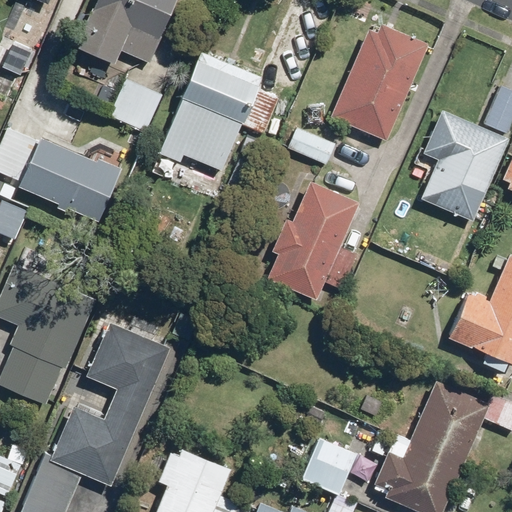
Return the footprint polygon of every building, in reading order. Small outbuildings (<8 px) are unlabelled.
[(95,0),(77,39),(118,59),(124,45),(152,58),(177,0),(95,0)] [(372,23),(333,111),(389,136),(432,39),(383,18),(380,26),(372,23)] [(37,46),(17,37),(5,64),(25,73),(37,46)] [(204,45),(161,147),(183,156),(186,149),(225,166),(244,119),(266,129),(281,94),(259,84),(265,71),(204,45)] [(167,92),(126,72),(108,110),(149,130),(167,92)] [(511,85),(502,81),(486,118),(510,128),(511,123),(511,85)] [(423,194),(475,217),(511,133),(445,104),(426,147),(440,154),(423,194)] [(338,139),(298,122),(289,144),(329,160),(338,139)] [(99,156),(44,130),(41,137),(10,123),(0,144),(0,166),(22,177),(21,179),(62,198),(60,202),(98,220),(125,163),(101,152),(99,156)] [(241,155),(228,180),(247,190),(259,164),(241,155)] [(281,247),(270,272),(320,294),(364,195),(314,173),(295,215),(289,213),(275,244),(281,247)] [(33,204),(11,195),(0,222),(23,231),(33,204)] [(452,332),(511,357),(511,248),(511,249),(492,295),(471,286),(452,332)] [(98,296),(16,259),(0,296),(0,311),(20,320),(12,340),(15,342),(0,375),(0,378),(48,400),(64,363),(68,365),(76,345),(98,296)] [(202,316),(184,308),(175,330),(193,337),(202,316)] [(48,447),(22,507),(34,511),(66,511),(85,468),(114,481),(173,343),(113,315),(89,370),(119,383),(107,413),(77,400),(54,450),(48,447)] [(388,492),(433,511),(442,511),(493,397),(440,374),(405,453),(391,447),(377,479),(391,485),(388,492)] [(328,407),(290,392),(283,410),(321,425),(328,407)] [(360,447),(321,432),(304,477),(343,492),(360,447)] [(170,479),(158,508),(168,511),(236,511),(242,499),(223,491),(234,463),(185,443),(182,449),(173,445),(161,475),(170,479)] [(0,511),(2,511),(9,498),(0,493),(0,511)] [(263,495),(255,511),(321,511),(295,500),(291,508),(263,495)]
